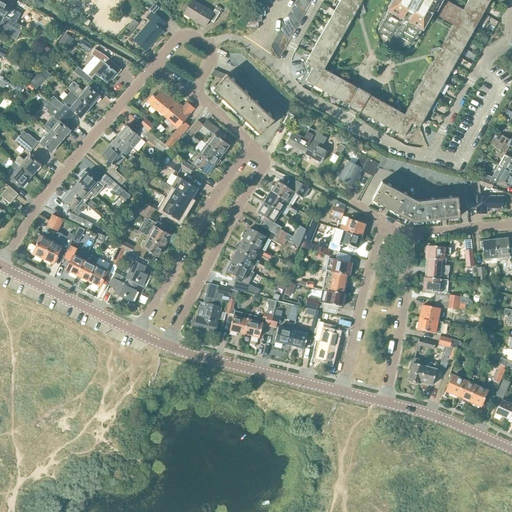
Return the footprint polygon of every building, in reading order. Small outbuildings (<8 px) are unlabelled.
[(0,0),(0,21),(12,28),(13,27),(16,22),(5,16),(8,10),(14,13),(17,8),(1,0),(0,0)] [(217,5),(214,9),(212,12),(192,0),(184,14),(204,26),(208,19),(213,22),(220,12),(222,8),(217,5)] [(307,11),(300,0),(295,3),(297,6),(303,17),(307,11)] [(310,5),(307,0),(300,0),(307,11),(310,5)] [(341,0),(306,63),(313,67),(306,81),(351,106),(404,136),(412,123),(420,127),(474,30),(471,29),(487,0),(468,0),(463,10),(445,0),(341,0)] [(303,17),(297,6),(292,9),(294,12),(300,23),(303,17)] [(147,18),(151,21),(134,40),(146,50),(163,30),(160,28),(165,22),(152,12),(147,18)] [(288,15),(290,19),(296,29),(300,23),(294,12),(288,15)] [(296,29),(290,19),(285,22),(287,25),(293,35),(296,29)] [(20,31),(13,27),(12,28),(0,21),(0,30),(8,35),(16,39),(20,31)] [(64,24),(59,30),(63,33),(68,26),(64,24)] [(282,28),(283,31),(290,41),(293,35),(287,25),(282,28)] [(290,41),(283,31),(278,34),(280,37),(286,47),(290,41)] [(66,50),(74,38),(65,33),(57,45),(66,50)] [(286,47),(280,37),(275,40),(277,43),(283,53),(286,47)] [(82,39),(79,44),(88,50),(92,45),(82,39)] [(279,60),(283,53),(277,43),(271,46),(279,60)] [(46,46),(42,52),(47,55),(51,49),(46,46)] [(121,69),(103,54),(95,49),(91,54),(99,59),(104,63),(95,73),(101,79),(101,78),(106,82),(112,76),(114,78),(121,69)] [(87,83),(91,78),(77,67),(73,72),(87,83)] [(43,68),(30,83),(36,89),(44,79),(46,80),(51,74),(43,68)] [(33,74),(26,70),(23,76),(30,80),(33,74)] [(227,74),(213,88),(259,133),(273,119),(227,74)] [(71,91),(89,106),(99,95),(88,86),(83,91),(78,86),(79,85),(74,81),(68,88),(71,90),(71,91)] [(19,83),(15,88),(22,92),(25,86),(19,83)] [(163,115),(174,101),(161,89),(154,96),(153,95),(147,102),(163,115)] [(80,117),(89,106),(71,91),(62,101),(70,107),(69,108),(80,117)] [(67,117),(63,113),(49,101),(44,106),(59,118),(57,120),(58,121),(54,126),(48,120),(43,126),(49,131),(49,132),(60,141),(69,130),(62,124),(67,117)] [(178,104),(174,101),(163,115),(171,121),(169,123),(176,128),(177,129),(172,135),(165,144),(170,148),(189,126),(184,122),(183,121),(194,108),(187,103),(183,106),(179,102),(178,104)] [(292,103),(290,101),(279,101),(279,107),(287,113),(292,103)] [(511,111),(504,107),(501,113),(511,118),(511,116),(511,111)] [(295,123),(300,115),(290,109),(285,116),(286,117),(293,121),(295,123)] [(284,137),(293,121),(286,117),(276,132),(284,137)] [(145,118),(140,123),(149,131),(154,125),(145,118)] [(206,119),(203,124),(202,125),(214,134),(207,143),(222,155),(222,154),(225,155),(228,150),(226,149),(230,144),(220,137),(224,132),(206,119)] [(194,134),(203,124),(198,120),(190,130),(194,134)] [(118,135),(132,147),(133,148),(143,136),(165,154),(170,148),(159,139),(158,140),(145,128),(138,136),(125,126),(118,135)] [(303,152),(311,138),(293,129),(286,143),(303,152)] [(492,130),(489,136),(507,146),(508,145),(511,146),(511,139),(509,138),(509,139),(492,130)] [(23,140),(33,148),(39,141),(38,140),(37,141),(28,133),(27,134),(24,131),(20,136),(19,136),(23,140)] [(51,152),(60,141),(49,132),(40,143),(51,152)] [(29,153),(33,148),(23,140),(19,136),(20,136),(16,133),(11,138),(15,141),(29,153)] [(194,134),(192,138),(198,143),(201,139),(194,134)] [(110,144),(124,157),(132,147),(118,135),(110,144)] [(507,146),(489,136),(487,142),(506,152),(509,147),(507,146)] [(329,148),(311,138),(303,152),(321,162),(329,148)] [(199,153),(214,164),(215,164),(217,165),(221,160),(219,158),(222,155),(207,143),(199,153)] [(340,143),(336,150),(341,153),(345,146),(340,143)] [(117,166),(124,157),(110,144),(101,154),(113,164),(106,172),(122,184),(126,179),(115,170),(118,167),(117,166)] [(207,174),(214,164),(199,153),(196,150),(189,160),(207,174)] [(377,167),(379,164),(361,153),(355,164),(348,160),(339,178),(352,186),(357,178),(359,180),(361,175),(359,174),(362,170),(372,176),(377,167)] [(174,154),(171,159),(181,166),(181,167),(190,173),(194,168),(184,161),(174,154)] [(511,158),(505,154),(499,165),(511,172),(511,158)] [(14,162),(31,176),(40,165),(29,155),(25,161),(19,155),(14,162)] [(132,155),(128,160),(132,163),(136,158),(132,155)] [(383,156),(379,164),(377,167),(378,167),(379,166),(383,169),(386,166),(394,160),(388,158),(383,156)] [(181,166),(171,159),(167,164),(178,171),(181,167),(181,166)] [(389,170),(392,168),(400,161),(394,160),(386,166),(389,170)] [(396,172),(399,170),(406,163),(400,161),(392,168),(396,172)] [(22,187),(31,176),(14,162),(5,172),(12,177),(11,178),(22,187)] [(403,174),(405,172),(414,165),(411,164),(406,163),(399,170),(403,174)] [(414,165),(405,172),(409,176),(412,174),(420,166),(414,165)] [(479,183),(479,184),(492,188),(494,182),(497,183),(500,179),(496,177),(502,167),(499,165),(490,180),(468,172),(464,179),(465,183),(475,182),(479,183)] [(418,176),(427,168),(420,166),(412,174),(416,178),(418,176)] [(496,177),(500,179),(511,186),(511,185),(511,172),(502,167),(496,177)] [(424,177),(432,170),(427,168),(418,176),(422,179),(424,177)] [(0,178),(4,182),(8,177),(0,169),(0,178)] [(430,179),(438,172),(432,170),(424,177),(428,181),(430,179)] [(78,181),(91,192),(95,195),(106,183),(115,191),(119,186),(105,174),(98,181),(86,172),(78,181)] [(437,181),(444,173),(438,172),(430,179),(434,183),(437,181)] [(443,182),(451,175),(444,173),(437,181),(441,185),(443,182)] [(178,175),(171,186),(175,189),(191,199),(192,198),(194,199),(197,194),(195,192),(198,188),(178,175)] [(450,184),(458,177),(451,175),(443,182),(447,187),(450,184)] [(454,189),(465,187),(465,183),(464,179),(458,177),(450,184),(454,189)] [(69,190),(70,191),(81,200),(81,199),(84,196),(85,198),(91,192),(78,181),(77,180),(69,190)] [(270,192),(290,205),(296,195),(303,199),(310,189),(295,180),(289,190),(277,182),(270,192)] [(189,203),(191,199),(175,189),(171,186),(163,181),(161,185),(173,193),(169,199),(185,209),(185,208),(188,209),(191,205),(189,203)] [(382,181),(373,199),(414,221),(460,216),(457,196),(419,200),(416,199),(382,181)] [(465,187),(466,201),(476,201),(476,202),(478,202),(478,210),(476,210),(476,211),(478,211),(478,212),(487,212),(486,207),(503,207),(503,196),(480,195),(479,184),(479,183),(475,182),(465,183),(465,187)] [(4,191),(14,199),(18,194),(8,186),(4,191)] [(10,204),(14,199),(4,191),(1,196),(10,204)] [(81,200),(70,191),(62,201),(73,210),(73,209),(72,209),(77,203),(82,207),(84,205),(85,206),(87,204),(81,199),(81,200)] [(126,192),(122,196),(127,200),(131,195),(126,192)] [(291,206),(290,205),(270,192),(264,203),(280,213),(284,216),(291,206)] [(185,209),(169,199),(165,196),(158,207),(179,219),(185,209)] [(91,199),(87,204),(93,209),(97,205),(91,199)] [(336,200),(333,208),(332,207),(330,214),(342,217),(344,211),(343,211),(345,205),(336,200)] [(150,219),(153,214),(142,208),(130,201),(127,206),(139,212),(139,213),(146,217),(150,219)] [(142,208),(153,214),(156,209),(145,202),(142,208)] [(273,223),(280,213),(264,203),(257,213),(273,223)] [(292,206),(289,210),(295,214),(298,210),(292,206)] [(90,229),(93,223),(71,212),(68,218),(90,229)] [(58,231),(64,219),(53,214),(47,225),(58,231)] [(165,228),(150,219),(146,217),(139,231),(142,232),(164,244),(167,245),(169,240),(167,238),(170,234),(164,230),(165,228)] [(339,230),(361,236),(365,225),(348,220),(346,226),(341,224),(339,230)] [(311,223),(308,232),(315,234),(318,226),(311,223)] [(75,234),(74,235),(81,238),(85,229),(79,226),(75,234)] [(242,240),(259,248),(265,251),(271,241),(273,241),(283,246),(287,239),(269,230),(265,237),(248,229),(242,240)] [(358,248),(361,236),(339,230),(337,235),(343,237),(341,243),(358,248)] [(51,240),(43,258),(53,263),(61,247),(67,250),(74,235),(75,234),(69,232),(67,237),(63,235),(62,233),(59,232),(57,232),(55,232),(51,240)] [(158,255),(164,244),(142,232),(135,246),(132,252),(143,257),(147,249),(158,255)] [(100,233),(98,239),(106,243),(107,240),(104,239),(105,236),(100,233)] [(43,258),(51,240),(41,235),(32,253),(43,258)] [(507,239),(495,240),(497,261),(503,261),(503,257),(509,256),(507,239)] [(259,248),(242,240),(237,250),(254,259),(259,248)] [(497,261),(495,240),(480,242),(481,248),(484,248),(485,262),(491,261),(491,259),(496,258),(497,261)] [(135,246),(123,241),(120,246),(132,252),(135,246)] [(66,269),(78,275),(85,260),(84,259),(73,254),(78,245),(72,243),(65,257),(71,260),(66,269)] [(330,249),(318,246),(311,244),(310,249),(317,251),(316,253),(328,256),(330,249)] [(428,260),(446,261),(447,255),(450,255),(450,248),(444,248),(435,247),(435,245),(428,244),(428,247),(427,247),(426,259),(428,259),(428,260)] [(123,255),(126,250),(119,246),(112,260),(119,264),(123,255)] [(128,278),(144,286),(143,285),(148,274),(149,275),(150,274),(144,271),(149,261),(137,255),(126,250),(123,255),(134,260),(131,266),(132,266),(126,278),(128,279),(128,278)] [(254,259),(237,250),(232,261),(248,270),(252,264),(264,270),(264,269),(267,271),(269,267),(254,259)] [(467,262),(474,261),(472,250),(465,250),(467,262)] [(272,255),(265,251),(262,256),(269,259),(272,255)] [(336,259),(349,262),(350,254),(337,251),(336,259)] [(87,253),(84,259),(85,260),(78,275),(89,280),(96,265),(90,262),(93,256),(87,253)] [(99,258),(96,265),(89,280),(99,286),(107,270),(110,263),(99,258)] [(326,271),(346,275),(349,275),(352,263),(329,258),(326,270),(326,271)] [(427,279),(448,280),(449,266),(446,265),(446,261),(428,260),(427,279)] [(254,273),(248,270),(232,261),(226,272),(242,280),(240,282),(247,286),(254,273)] [(486,280),(485,272),(485,267),(477,268),(478,280),(486,280)] [(342,294),(346,275),(326,271),(322,290),(342,294)] [(144,286),(128,278),(128,279),(126,278),(115,273),(109,285),(115,288),(118,280),(120,281),(114,293),(132,302),(132,301),(136,303),(144,286)] [(447,293),(448,280),(427,279),(424,279),(423,291),(441,293),(447,293)] [(284,293),(290,296),(295,283),(289,281),(284,293)] [(216,323),(220,307),(222,300),(228,301),(231,289),(218,286),(216,294),(213,294),(213,296),(206,294),(203,303),(200,302),(196,318),(197,318),(194,328),(215,333),(217,323),(216,323)] [(229,298),(230,298),(226,313),(231,315),(235,300),(238,291),(231,290),(229,298)] [(345,295),(342,294),(322,290),(321,290),(319,302),(342,307),(345,295)] [(459,304),(470,305),(472,305),(472,302),(468,298),(467,298),(445,294),(445,295),(436,294),(435,301),(449,303),(459,304)] [(307,298),(305,305),(317,308),(319,301),(307,298)] [(265,325),(271,327),(273,316),(273,315),(276,301),(268,299),(267,303),(268,307),(267,310),(264,313),(263,318),(250,315),(246,331),(252,333),(251,336),(260,338),(263,325),(265,325)] [(434,306),(443,307),(443,308),(444,308),(455,309),(469,311),(470,305),(459,304),(449,303),(435,301),(434,306)] [(438,322),(440,309),(434,308),(422,306),(420,318),(438,322)] [(511,310),(504,308),(503,315),(506,316),(505,322),(511,323),(511,310)] [(322,313),(322,312),(316,310),(311,330),(317,331),(320,318),(322,313)] [(246,331),(250,315),(235,311),(234,316),(230,331),(238,333),(239,330),(246,331)] [(282,318),(273,316),(271,327),(276,328),(278,322),(281,323),(282,318)] [(441,335),(443,323),(438,322),(420,318),(417,330),(441,335)] [(337,335),(326,332),(328,324),(320,322),(315,340),(320,342),(316,359),(330,363),(337,335)] [(290,342),(294,327),(295,325),(287,323),(285,329),(279,328),(275,342),(283,344),(284,341),(290,342)] [(308,331),(294,327),(290,342),(297,344),(297,347),(305,349),(308,335),(307,335),(308,331)] [(458,349),(459,348),(460,342),(441,337),(439,344),(450,347),(458,349)] [(429,348),(431,342),(419,339),(418,345),(429,348)] [(453,348),(449,359),(455,361),(459,350),(453,348)] [(444,354),(440,366),(446,368),(450,356),(444,354)] [(475,355),(473,360),(484,364),(486,359),(475,355)] [(420,385),(424,367),(426,361),(414,358),(413,362),(408,381),(420,385)] [(500,365),(507,368),(511,370),(511,361),(511,362),(511,361),(511,362),(511,363),(501,359),(498,365),(500,365)] [(430,369),(424,367),(420,385),(428,387),(429,385),(432,386),(438,366),(436,366),(437,363),(435,362),(434,365),(432,365),(430,369)] [(502,378),(507,368),(500,365),(500,366),(496,376),(494,381),(500,384),(502,378)] [(457,397),(464,382),(453,377),(446,392),(457,397)] [(502,399),(509,382),(503,379),(496,395),(502,399)] [(478,381),(475,386),(469,402),(480,407),(487,392),(481,389),(483,383),(478,381)] [(469,402),(475,386),(464,382),(457,397),(469,402)] [(509,420),(511,413),(511,405),(501,401),(495,414),(496,414),(495,416),(501,418),(502,417),(509,420)]
